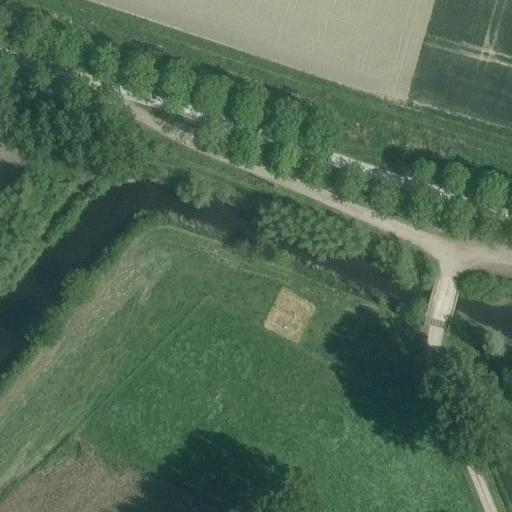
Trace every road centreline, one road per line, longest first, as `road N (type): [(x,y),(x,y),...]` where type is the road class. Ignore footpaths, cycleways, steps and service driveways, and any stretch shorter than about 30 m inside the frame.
road 1 (unclassified): [(511,220),(88,84)]
road 2 (unclassified): [(374,219),(176,136),(88,84)]
road 3 (track): [(327,160),(378,156),(511,186)]
road 4 (unclassified): [(374,219),(456,255),(511,263)]
